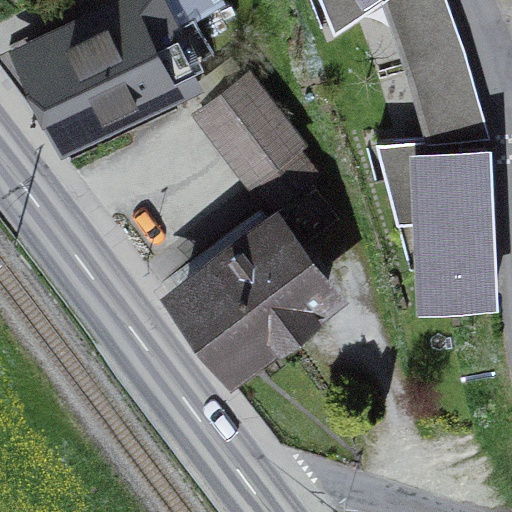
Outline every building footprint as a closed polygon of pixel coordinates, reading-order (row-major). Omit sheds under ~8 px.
[(157,0),(147,0),(30,57),(65,129),(190,68),(157,0)] [(321,0),(333,28),(374,0),(321,0)] [(246,72),(201,106),(254,177),(299,143),(246,72)] [(492,296),(486,146),(426,150),(425,137),(376,138),(397,219),(418,218),(422,299),(492,296)] [(294,148),(258,176),(276,199),(280,196),(308,233),(335,213),(306,176),(312,172),(294,148)] [(273,222),(183,290),(234,357),(324,289),(273,222)]
